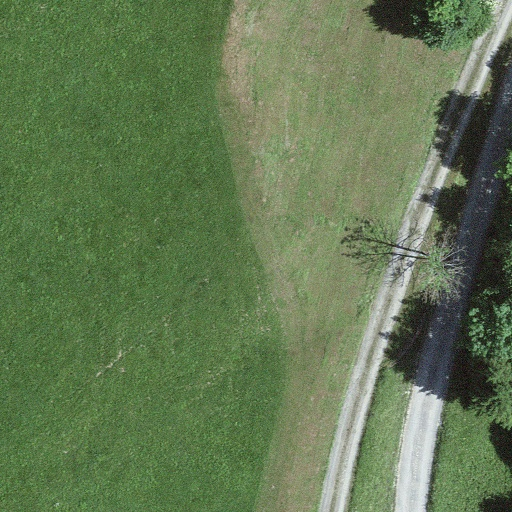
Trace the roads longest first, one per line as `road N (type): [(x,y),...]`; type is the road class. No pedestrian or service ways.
road 1 (unclassified): [(413,511),(453,292),(511,113)]
road 2 (track): [(365,371),(398,261),(508,0)]
road 3 (track): [(331,511),(365,371)]
